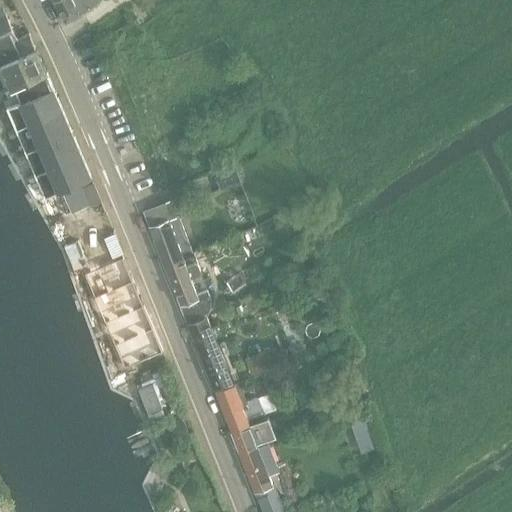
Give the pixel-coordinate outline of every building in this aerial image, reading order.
[(99,0),(53,0),(65,22),(100,2),(99,0)] [(0,64),(36,48),(29,33),(17,38),(5,13),(0,10),(0,64)] [(36,48),(0,64),(0,74),(1,74),(7,89),(47,72),(36,48)] [(0,91),(0,102),(3,101),(9,98),(11,104),(53,87),(47,72),(7,89),(0,91)] [(11,104),(6,107),(16,129),(63,109),(53,87),(11,104)] [(63,109),(16,129),(26,152),(72,132),(63,109)] [(72,132),(26,152),(36,174),(82,155),(72,132)] [(82,155),(36,174),(45,197),(62,190),(72,212),(89,205),(79,182),(91,177),(82,155)] [(235,166),(214,175),(220,189),(241,180),(235,166)] [(164,203),(144,209),(149,225),(165,266),(184,258),(195,254),(181,216),(176,217),(171,200),(164,203)] [(122,253),(82,269),(121,368),(161,352),(122,253)] [(184,258),(165,266),(173,286),(192,279),(202,274),(195,254),(184,258)] [(240,273),(226,282),(233,292),(246,283),(240,273)] [(192,279),(173,286),(180,304),(186,320),(205,312),(209,311),(211,304),(211,297),(208,289),(202,274),(192,279)] [(232,380),(218,343),(223,341),(217,325),(214,326),(211,327),(206,316),(188,324),(214,387),(214,388),(232,380)] [(274,348),(248,359),(254,374),(280,363),(274,348)] [(353,364),(334,372),(338,385),(349,381),(357,374),(353,364)] [(256,374),(258,388),(272,386),(270,372),(256,374)] [(232,380),(214,388),(223,411),(231,430),(249,423),(242,407),(247,405),(245,401),(248,400),(241,382),(234,385),(232,380)] [(153,383),(139,388),(149,413),(163,407),(153,383)] [(364,413),(349,419),(356,438),(371,432),(364,413)] [(183,417),(158,428),(166,448),(178,443),(181,447),(193,442),(183,417)] [(249,423),(231,430),(239,451),(257,443),(259,443),(263,441),(256,423),(250,426),(249,423)] [(268,442),(258,446),(257,443),(239,451),(246,469),(264,462),(265,464),(275,460),(268,442)] [(283,511),(273,486),(265,464),(264,462),(246,469),(256,493),(257,492),(260,499),(259,500),(263,511),(283,511)]
